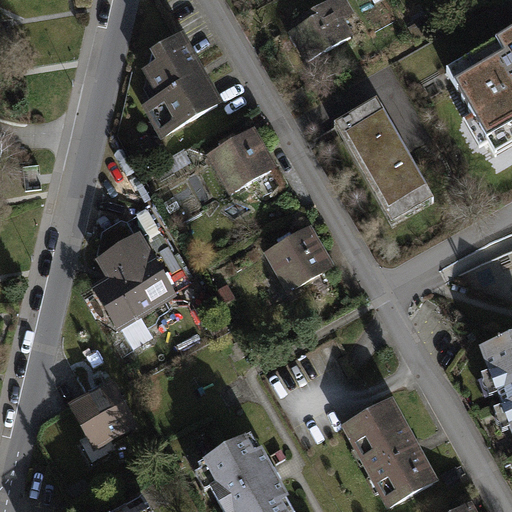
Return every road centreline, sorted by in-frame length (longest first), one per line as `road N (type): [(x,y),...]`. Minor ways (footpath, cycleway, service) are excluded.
road 1 (residential): [(126,0),(0,496)]
road 2 (residential): [(376,288),(207,0)]
road 3 (residential): [(504,511),(376,288)]
road 4 (residential): [(376,288),(511,214)]
